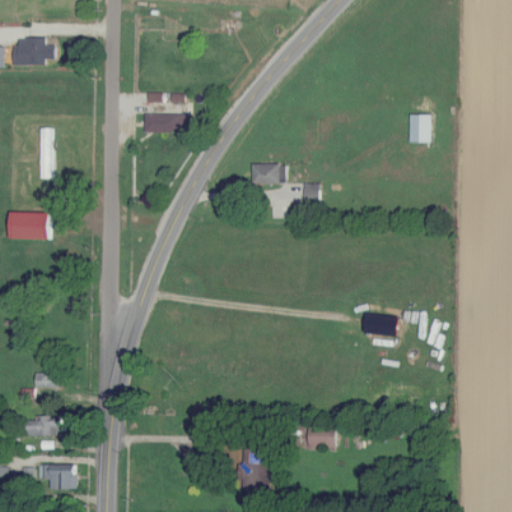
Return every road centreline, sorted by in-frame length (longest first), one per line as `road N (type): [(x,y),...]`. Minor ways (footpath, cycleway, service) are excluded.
road 1 (secondary): [(109,417),(136,312),(170,225),(247,102),(337,0)]
road 2 (residential): [(109,417),(114,0)]
